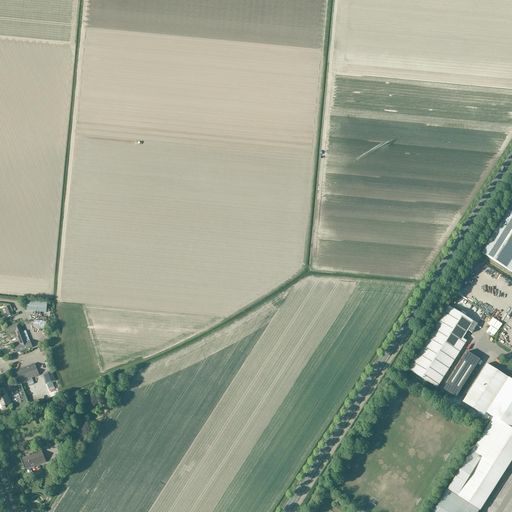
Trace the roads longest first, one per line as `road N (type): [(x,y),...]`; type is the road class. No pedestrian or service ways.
road 1 (primary): [(285,511),(511,157)]
road 2 (track): [(61,338),(85,0)]
